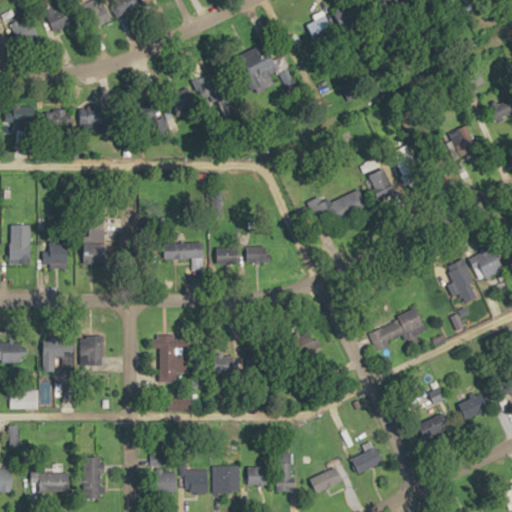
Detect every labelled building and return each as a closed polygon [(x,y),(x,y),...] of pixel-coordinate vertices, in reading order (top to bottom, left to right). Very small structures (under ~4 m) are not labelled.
[(93,25),(110,12),(101,0),(83,0),(77,5),(93,25)] [(45,13),(55,32),(78,20),(68,1),(45,13)] [(354,21),(349,6),(334,11),(339,26),(354,21)] [(41,37),(29,16),(11,26),(23,47),(41,37)] [(240,54),(256,91),(273,84),(269,75),(280,71),(268,43),(240,54)] [(227,92),(213,71),(195,83),(209,104),(227,92)] [(78,107),(78,132),(105,132),(105,107),(78,107)] [(70,264),(70,243),(47,243),(47,264),(70,264)] [(107,243),(85,243),(85,265),(107,265),(107,243)] [(245,264),(271,264),(271,245),(245,245),(245,264)] [(481,280),(505,269),(495,246),(470,257),(481,280)] [(484,293),(461,260),(443,273),(466,305),(484,293)] [(371,326),(377,346),(427,332),(421,312),(371,326)] [(161,349),(161,380),(178,380),(178,371),(187,371),(187,336),(154,336),(154,349),(161,349)] [(0,365),(27,365),(27,342),(0,342),(0,365)] [(62,346),(43,346),(43,369),(62,369),(62,346)] [(103,367),(103,346),(81,346),(81,367),(103,367)] [(511,400),(511,380),(502,386),(510,401),(511,400)] [(459,397),(462,416),(490,411),(487,392),(459,397)] [(363,445),(365,450),(351,457),(358,473),(385,461),(376,440),(363,445)] [(295,490),(295,451),(277,451),(277,490),(295,490)] [(150,454),(150,466),(157,466),(158,491),(180,490),(179,471),(164,471),(163,454),(150,454)] [(82,456),(82,498),(104,498),(104,456),(82,456)] [(238,483),(241,465),(225,463),(223,481),(238,483)] [(71,492),(71,471),(41,471),(41,465),(32,465),(32,482),(39,482),(39,492),(71,492)] [(270,465),(246,465),(246,484),(270,484),(270,465)] [(309,478),(316,493),(345,480),(337,465),(309,478)] [(13,467),(0,467),(0,490),(13,490),(13,467)]
